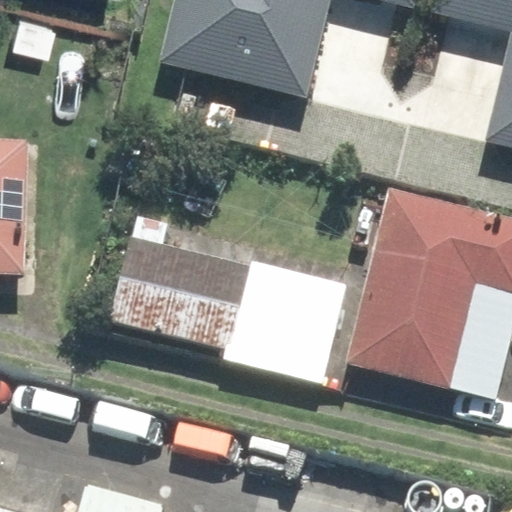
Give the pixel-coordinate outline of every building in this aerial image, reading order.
[(179,0),(165,62),(310,97),(332,0),(377,0),(423,11),(425,0),(179,0)] [(511,124),(509,138),(511,138),(511,0),(448,0),(446,11),(511,26),(511,124)] [(37,144),(0,143),(0,278),(34,280),(37,144)] [(348,290),(157,243),(168,201),(123,190),(116,218),(111,238),(135,244),(113,334),(325,386),(348,290)] [(511,375),(511,221),(393,195),(355,370),(506,403),(511,375)]
